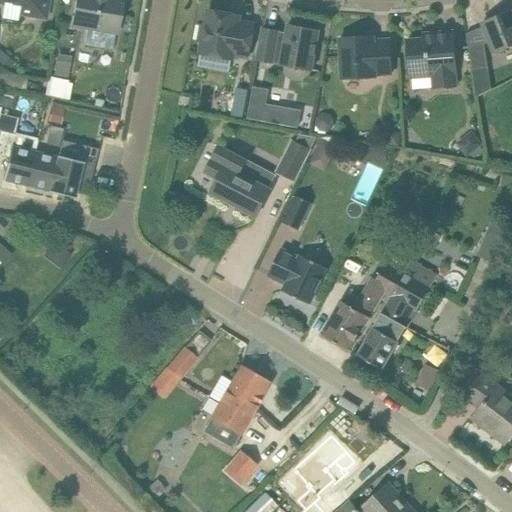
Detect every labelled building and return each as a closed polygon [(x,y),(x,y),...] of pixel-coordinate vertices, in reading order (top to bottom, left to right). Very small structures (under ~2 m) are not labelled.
[(4,0),(4,2),(11,3),(11,4),(21,6),(19,15),(46,20),(49,0),(4,0)] [(76,0),(72,25),(118,33),(123,0),(76,0)] [(240,15),(208,10),(206,25),(202,24),(199,41),(203,41),(201,53),(235,59),(235,57),(248,60),(255,23),(239,21),(240,15)] [(511,46),(511,10),(483,22),(495,53),(511,46)] [(279,31),(263,28),(257,59),(312,69),(320,30),(288,24),(286,36),(278,35),(279,31)] [(425,38),(408,40),(411,77),(433,75),(434,88),(456,86),(455,73),(456,73),(453,31),(424,34),(425,38)] [(374,36),(340,38),(342,78),(376,76),(376,74),(392,74),(390,39),(374,40),(374,36)] [(485,42),(469,45),(473,69),(489,67),(485,42)] [(72,55),(58,52),(55,74),(68,76),(72,55)] [(15,61),(4,53),(0,57),(0,65),(7,71),(15,61)] [(242,118),(247,91),(236,89),(231,116),(242,118)] [(0,105),(11,108),(13,100),(0,97),(0,105)] [(50,121),(64,124),(68,107),(54,104),(50,121)] [(286,126),(298,129),(301,111),(289,108),(286,126)] [(60,143),(61,128),(49,127),(47,141),(60,143)] [(399,146),(402,131),(387,129),(385,143),(399,146)] [(26,185),(35,151),(37,139),(15,134),(0,130),(0,131),(0,155),(8,157),(3,179),(26,185)] [(482,145),(472,132),(458,143),(469,156),(482,145)] [(316,137),(300,133),(295,141),(310,149),(316,137)] [(339,145),(322,136),(309,162),(326,171),(339,145)] [(295,141),(292,140),(277,170),(295,179),(310,149),(295,141)] [(362,158),(387,162),(389,149),(365,145),(362,158)] [(257,216),(270,189),(240,173),(246,160),(219,146),(205,172),(218,178),(210,192),(230,202),(231,200),(238,204),(237,206),(257,216)] [(26,185),(50,191),(58,157),(35,151),(26,185)] [(58,157),(50,191),(49,192),(74,198),(81,171),(92,174),(96,157),(82,154),(81,161),(58,155),(58,157)] [(355,195),(370,201),(385,167),(370,161),(355,195)] [(283,222),(298,229),(311,202),(297,195),(283,222)] [(479,254),(503,265),(511,244),(511,221),(496,215),(479,254)] [(420,245),(433,251),(440,237),(427,231),(420,245)] [(71,253),(55,241),(44,255),(60,267),(71,253)] [(311,303),(310,302),(327,268),(327,269),(328,268),(300,254),(300,255),(299,257),(282,249),(282,248),(268,275),(269,275),(286,283),(283,289),(283,290),(310,303),(311,303)] [(384,292),(391,296),(404,271),(405,271),(408,264),(397,257),(393,264),(388,261),(377,279),(374,277),(356,308),(342,300),(323,334),(350,350),(384,292)] [(431,286),(423,282),(405,271),(404,271),(391,296),(382,311),(408,326),(431,286)] [(408,326),(382,311),(358,354),(383,369),(408,326)] [(185,347),(167,368),(180,378),(197,357),(196,356),(196,357),(185,348),(186,347),(185,347)] [(426,363),(417,383),(425,386),(434,366),(426,363)] [(241,365),(219,402),(225,406),(227,402),(240,409),(245,400),(257,407),(271,382),(256,373),(241,365)] [(180,378),(167,368),(151,387),(164,398),(180,378)] [(486,375),(476,388),(488,398),(473,418),(505,443),(511,434),(511,402),(502,395),(505,390),(486,375)] [(76,398),(59,415),(94,449),(110,432),(76,398)] [(225,406),(219,402),(210,418),(213,420),(206,433),(218,439),(233,448),(242,434),(257,407),(245,400),(240,409),(227,402),(225,406)] [(359,463),(335,437),(297,472),(315,491),(301,503),(308,511),(306,511),(323,511),(325,511),(317,502),(359,463)] [(241,451),(225,471),(240,483),(256,464),(241,451)] [(145,491),(154,501),(167,489),(157,479),(145,491)] [(415,511),(389,483),(362,507),(366,511),(415,511)] [(270,511),(277,506),(265,494),(245,511),(270,511)] [(359,511),(350,501),(338,511),(359,511)]
